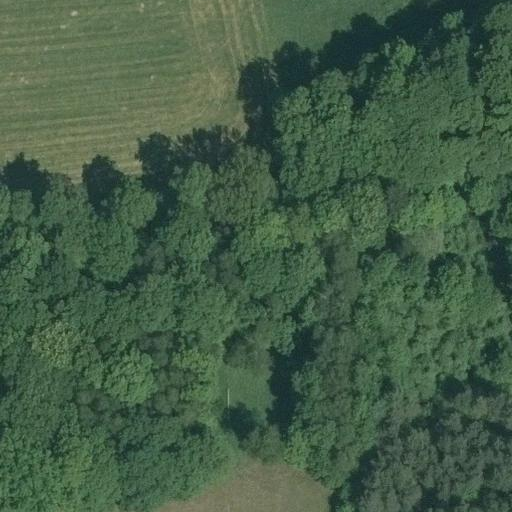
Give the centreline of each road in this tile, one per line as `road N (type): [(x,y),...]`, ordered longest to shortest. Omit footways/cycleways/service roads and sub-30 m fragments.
road 1 (track): [(338,215),(0,251)]
road 2 (track): [(511,182),(338,215)]
